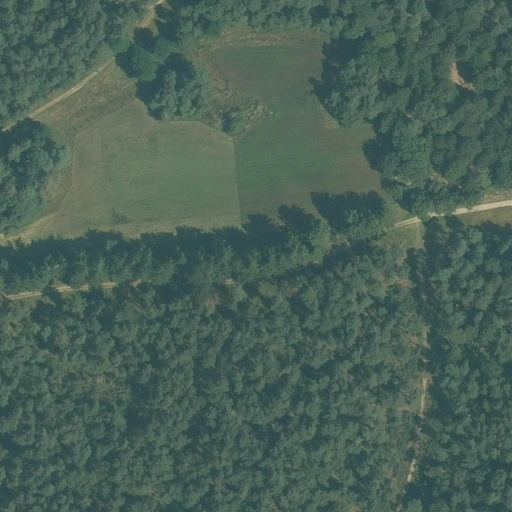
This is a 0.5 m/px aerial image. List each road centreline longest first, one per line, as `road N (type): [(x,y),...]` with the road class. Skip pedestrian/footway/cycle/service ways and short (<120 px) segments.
road 1 (track): [(0,294),(251,275),(417,219)]
road 2 (track): [(417,219),(345,0)]
road 3 (track): [(0,135),(81,86),(152,10)]
